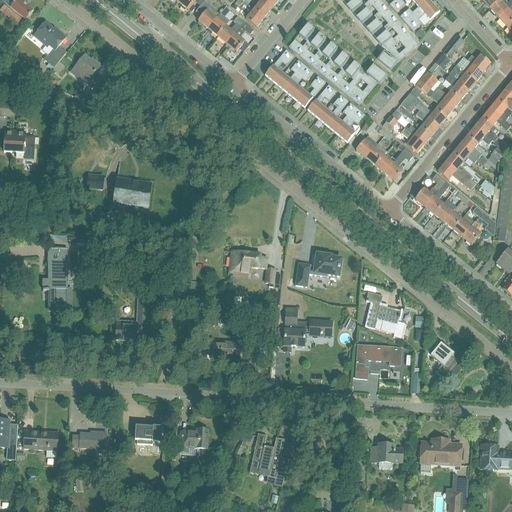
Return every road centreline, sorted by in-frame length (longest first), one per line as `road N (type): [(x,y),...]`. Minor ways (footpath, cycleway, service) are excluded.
road 1 (residential): [(511,370),(56,0)]
road 2 (secondary): [(94,0),(511,343)]
road 3 (residential): [(0,380),(511,410)]
road 4 (residential): [(383,212),(227,84)]
road 5 (residential): [(383,212),(510,66)]
road 6 (residential): [(511,313),(383,212)]
road 7 (residential): [(227,84),(124,0)]
road 8 (unknown): [(349,402),(336,479),(292,511)]
